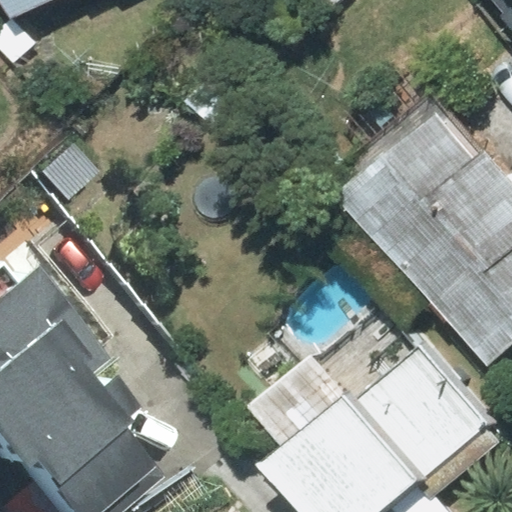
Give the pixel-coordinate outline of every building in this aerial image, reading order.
[(308,0),(326,21),(351,0),(308,0)] [(511,0),(484,0),(511,33),(511,0)] [(265,105),(226,63),(185,102),(224,144),(265,105)] [(511,153),(477,109),(376,187),(509,357),(511,354),(511,153)] [(138,393),(18,252),(0,267),(0,445),(56,511),(94,511),(157,460),(116,411),(138,393)] [(511,418),(511,394),(453,321),(310,433),(372,511),(471,511),(441,474),(511,418)]
